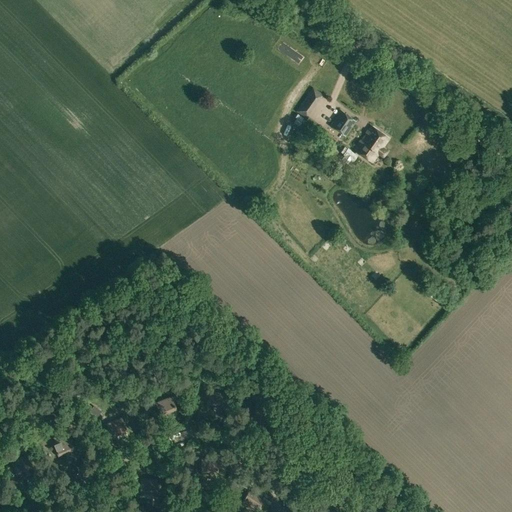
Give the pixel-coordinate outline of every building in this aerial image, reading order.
[(295,110),(307,119),(309,115),(308,114),(320,97),(322,98),(324,95),(312,87),(295,110)] [(330,125),(345,136),(356,121),(341,109),(330,125)] [(342,159),(348,164),(351,160),(353,161),(359,153),(371,162),(378,154),(383,157),(387,151),(382,148),(388,138),(371,126),(354,150),(356,151),(355,153),(348,148),(347,149),(345,147),(341,152),(344,154),(343,155),(345,156),(342,159)] [(212,376),(208,372),(202,380),(206,383),(212,376)] [(206,404),(223,408),(226,394),(209,390),(206,404)] [(155,403),(160,415),(176,409),(171,396),(155,403)] [(91,406),(86,402),(82,407),(87,411),(91,406)] [(250,418),(265,427),(272,415),(257,406),(250,418)] [(106,424),(111,436),(127,430),(122,417),(106,424)] [(45,438),(40,434),(36,439),(41,444),(45,438)] [(53,443),(58,456),(74,450),(69,437),(53,443)] [(11,462),(16,475),(32,468),(26,455),(11,462)] [(294,470),(311,473),(313,459),(296,457),(294,470)] [(200,472),(217,473),(218,459),(201,458),(200,472)] [(152,463),(158,472),(163,468),(157,460),(152,463)] [(139,492),(156,493),(157,479),(140,478),(139,492)] [(332,495),(348,500),(352,487),(336,482),(332,495)] [(233,495),(238,486),(234,483),(228,491),(233,495)] [(372,492),(376,499),(381,496),(378,489),(372,492)] [(241,502),(254,511),(263,501),(257,497),(259,494),(254,490),(252,493),(248,491),(241,502)]
